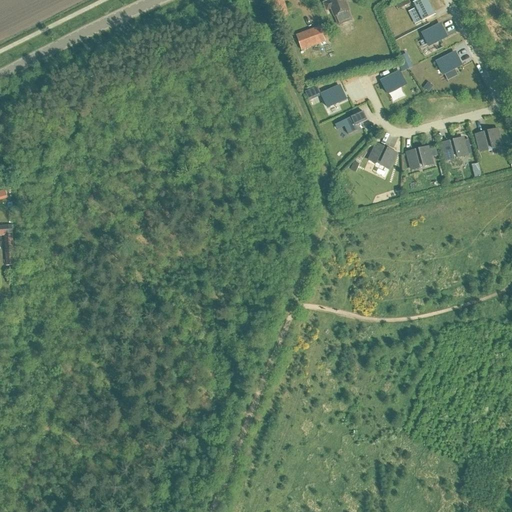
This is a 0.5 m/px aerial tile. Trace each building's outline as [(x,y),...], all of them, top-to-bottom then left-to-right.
[(271,0),(276,13),(285,10),(281,0),(271,0)] [(327,0),(328,1),(325,3),(328,10),(331,9),(334,16),(335,16),(339,25),(351,20),(347,11),(348,11),(343,0),(327,0)] [(426,0),(419,0),(413,4),(415,9),(422,21),(435,15),(426,0)] [(440,25),(422,34),(428,46),(446,38),(440,25)] [(320,27),(296,35),(302,51),(325,42),(320,27)] [(407,53),(396,58),(402,72),(412,67),(407,53)] [(454,53),(436,63),(442,75),(461,66),(454,53)] [(399,73),(381,82),(387,94),(405,85),(399,73)] [(434,86),(428,81),(423,88),(428,92),(434,86)] [(339,87),(321,95),(327,108),(345,100),(339,87)] [(350,118),(342,122),(344,127),(348,135),(357,131),(355,126),(367,121),(363,112),(350,118)] [(492,150),(501,147),(497,130),(487,132),(487,133),(488,136),(484,137),(483,134),(483,133),(476,135),(480,153),(488,150),(487,150),(487,147),(491,146),(492,149),(491,149),(492,150)] [(449,142),(441,144),(446,161),(453,159),(452,156),(457,155),(457,158),(467,156),(465,148),(470,147),(468,139),(463,141),(462,138),(453,141),(453,142),(454,145),(450,146),(449,143),(449,142)] [(379,166),(388,170),(396,154),(387,149),(387,150),(385,153),(381,151),(383,148),(376,144),(368,161),(376,164),(376,163),(377,161),(381,163),(380,165),(379,165),(379,166)] [(431,158),(438,156),(436,148),(429,150),(428,147),(418,150),(418,151),(419,151),(420,154),(415,155),(415,152),(415,151),(407,153),(411,170),(419,168),(418,165),(422,164),(423,167),(433,165),(431,158)] [(355,173),(359,165),(354,162),(350,171),(355,173)] [(0,235),(0,236),(4,236),(6,266),(13,266),(11,226),(0,226),(0,235)]
